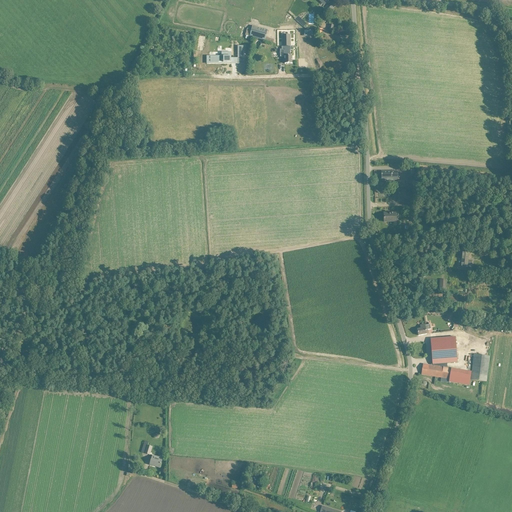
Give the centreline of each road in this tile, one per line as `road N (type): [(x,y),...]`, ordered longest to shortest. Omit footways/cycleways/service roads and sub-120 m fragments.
road 1 (unclassified): [(366,511),(409,363),(368,228),(351,0)]
road 2 (track): [(0,78),(94,101),(56,220),(36,254)]
